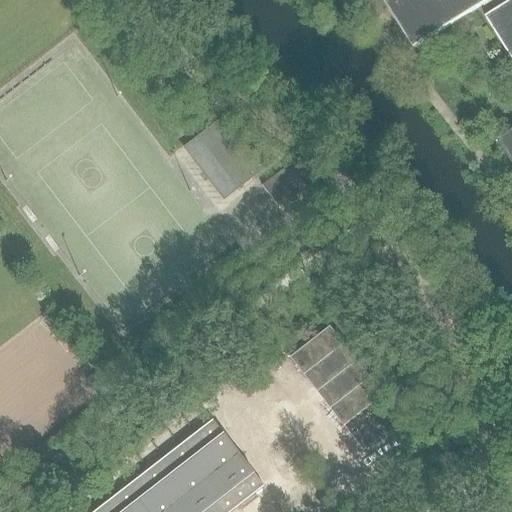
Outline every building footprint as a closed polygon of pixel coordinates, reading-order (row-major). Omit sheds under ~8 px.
[(383,0),(413,47),(489,0),(383,0)] [(511,0),(485,16),(511,59),(511,130),(497,140),(511,163),(511,0)] [(221,117),(193,139),(181,148),(223,201),(276,159),(263,142),(249,153),(221,117)] [(324,209),(289,165),(261,185),(296,229),(324,209)] [(334,320),(267,373),(361,492),(347,504),(353,511),(358,511),(435,452),(427,440),(428,440),(334,320)] [(230,511),(237,507),(262,487),(210,421),(93,511),(230,511)]
